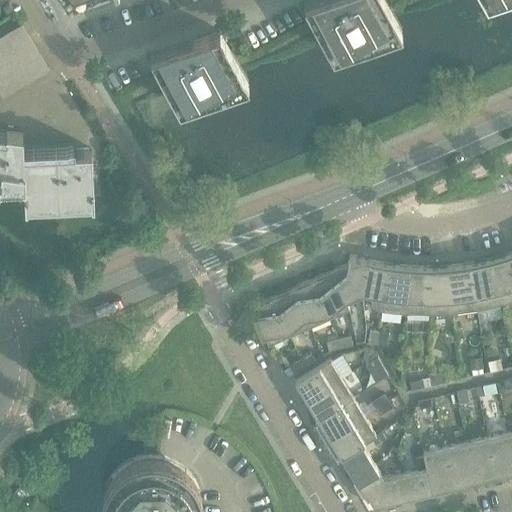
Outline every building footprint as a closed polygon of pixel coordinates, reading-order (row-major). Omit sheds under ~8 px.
[(72,0),(79,10),(108,0),(72,0)] [(410,18),(400,0),(326,0),(319,3),(338,36),(348,55),(417,31),(410,18)] [(13,11),(9,4),(3,8),(7,15),(13,11)] [(2,98),(49,70),(48,68),(45,69),(34,51),(21,29),(23,28),(22,26),(0,39),(0,89),(3,95),(1,96),(2,98)] [(251,68),(239,46),(231,33),(162,57),(184,95),(191,109),(261,86),(251,68)] [(0,134),(0,186),(1,187),(1,183),(25,182),(26,202),(94,199),(92,148),(19,150),(22,129),(9,127),(7,136),(0,134)] [(511,265),(508,253),(489,259),(501,306),(511,302),(511,265)] [(348,264),(333,271),(349,308),(350,307),(346,299),(362,291),(370,260),(350,255),(350,256),(348,264)] [(501,306),(489,259),(469,263),(477,311),(501,306)] [(389,264),(370,260),(362,291),(371,293),(370,297),(372,307),(379,311),(382,312),(389,264)] [(469,263),(449,266),(454,314),(477,311),(469,263)] [(406,314),(409,266),(389,264),(382,312),(406,314)] [(429,267),(409,266),(406,314),(430,315),(429,267)] [(430,315),(454,314),(449,266),(429,267),(430,315)] [(329,316),(349,308),(333,271),(313,279),(329,316)] [(313,279),(293,288),(309,325),(329,316),(313,279)] [(289,333),(309,325),(293,288),(273,296),(289,333)] [(269,342),(289,333),(273,296),(253,305),(256,312),(252,313),(262,335),(265,334),(269,342)] [(370,330),(368,343),(377,344),(379,332),(370,330)] [(339,339),(341,348),(353,345),(351,336),(339,339)] [(329,351),(341,348),(339,339),(327,342),(329,351)] [(370,370),(381,363),(373,350),(362,357),(370,370)] [(311,353),(300,359),(305,367),(316,360),(311,353)] [(296,380),(307,399),(343,378),(331,358),(296,380)] [(294,373),(305,367),(300,359),(290,366),(294,373)] [(490,372),(502,369),(500,360),(489,363),(490,372)] [(429,377),(430,385),(447,382),(445,374),(429,377)] [(307,399),(318,418),(354,396),(343,378),(307,399)] [(410,382),(412,390),(424,387),(422,379),(410,382)] [(485,394),(497,391),(495,383),(483,386),(485,394)] [(380,415),(394,407),(386,394),(372,402),(380,415)] [(448,403),(446,395),(434,397),(436,405),(448,403)] [(330,436),(365,415),(354,396),(318,418),(330,436)] [(431,398),(418,401),(420,409),(432,406),(431,398)] [(376,434),(365,415),(330,436),(341,455),(363,442),(363,443),(371,438),(375,445),(386,438),(382,431),(376,434)] [(511,448),(508,432),(487,437),(497,478),(511,473),(511,448)] [(497,478),(487,437),(466,442),(476,482),(497,478)] [(363,442),(341,455),(358,483),(379,470),(363,443),(363,442)] [(466,442),(445,447),(454,487),(476,482),(466,442)] [(424,452),(433,492),(454,487),(445,447),(424,452)] [(418,470),(394,475),(400,500),(433,492),(424,452),(423,452),(424,456),(416,457),(418,470)] [(205,511),(206,511),(206,508),(206,504),(206,501),(206,497),(205,494),(204,491),(203,487),(201,484),(200,481),(198,478),(196,475),(193,473),(191,470),(188,468),(185,466),(182,464),(179,463),(176,461),(172,460),(169,460),(165,459),(162,459),(158,459),(155,459),(152,460),(148,460),(143,462),(142,463),(138,464),(135,466),(134,467),(132,468),(130,470),(127,473),(125,475),(123,478),(121,481),(119,484),(118,487),(116,490),(116,493),(115,497),(115,498),(114,500),(114,504),(114,507),(115,511),(114,511),(205,511)] [(384,477),(379,470),(358,483),(367,499),(369,498),(373,505),(373,506),(400,500),(394,475),(384,477)]
